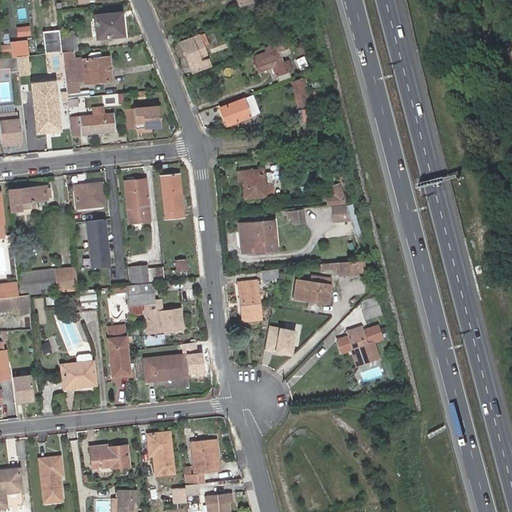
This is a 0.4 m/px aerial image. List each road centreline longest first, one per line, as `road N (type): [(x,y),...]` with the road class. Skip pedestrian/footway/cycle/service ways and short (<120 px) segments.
road 1 (motorway): [(511,477),(390,0)]
road 2 (motorway): [(378,81),(490,511)]
road 3 (residential): [(241,404),(230,390),(195,146)]
road 4 (residential): [(0,429),(241,404)]
road 5 (residential): [(195,146),(0,166)]
road 6 (residential): [(195,146),(140,0)]
road 7 (unknown): [(109,155),(122,280)]
